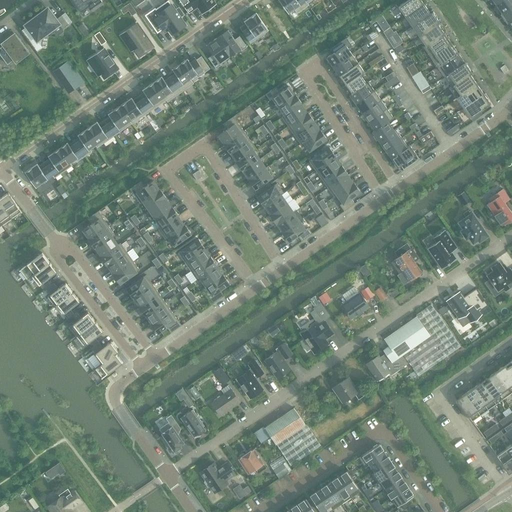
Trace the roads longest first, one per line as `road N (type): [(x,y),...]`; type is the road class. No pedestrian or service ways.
road 1 (residential): [(167,477),(511,238)]
road 2 (residential): [(285,265),(204,144),(180,160),(169,168),(254,287)]
road 3 (residential): [(401,185),(319,62),(304,72),(384,197)]
road 4 (residential): [(4,168),(247,0)]
road 5 (residential): [(259,511),(381,431),(440,511)]
road 6 (residential): [(509,493),(441,394),(511,343)]
road 7 (residential): [(158,358),(74,250),(59,245)]
road 8 (residential): [(59,245),(58,259),(142,369)]
road 9 (residential): [(511,105),(401,185)]
road 10 (residential): [(384,197),(285,265)]
